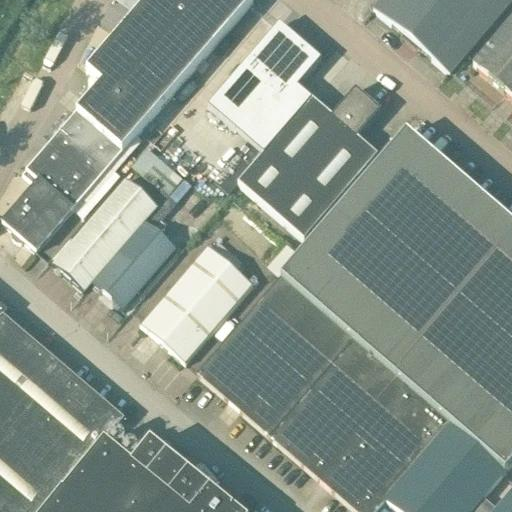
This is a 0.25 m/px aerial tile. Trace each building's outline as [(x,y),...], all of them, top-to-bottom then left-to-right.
[(35,258),(253,6),(245,0),(151,0),(85,77),(100,90),(25,176),(37,187),(1,229),(35,258)] [(117,0),(107,13),(124,27),(146,0),(117,0)] [(511,2),(511,0),(384,0),(373,14),(449,78),(511,2)] [(511,104),(511,23),(472,71),(511,104)] [(320,65),(293,42),(278,29),(206,112),(262,160),(311,105),(297,92),(320,65)] [(303,246),(328,217),(376,162),(356,144),(380,117),(354,95),(331,122),(311,105),(262,160),(237,190),(303,246)] [(279,284),(449,430),(504,477),(511,468),(511,230),(405,138),(279,284)] [(165,179),(175,188),(181,182),(150,154),(134,171),(155,190),(165,179)] [(91,290),(144,227),(143,227),(156,212),(125,185),(51,271),(82,297),(90,288),(91,290)] [(161,212),(146,229),(144,227),(91,290),(123,317),(176,255),(153,235),(168,218),(161,212)] [(253,292),(206,252),(138,331),(185,371),(253,292)] [(348,511),(378,511),(384,506),(449,430),(279,284),(196,380),(348,511)] [(97,511),(130,472),(103,450),(124,426),(3,321),(6,316),(0,310),(0,511),(97,511)] [(449,430),(384,506),(391,511),(474,511),(504,477),(449,430)] [(225,511),(149,449),(130,472),(97,511),(225,511)] [(511,511),(511,493),(497,511),(484,501),(474,511),(511,511)]
